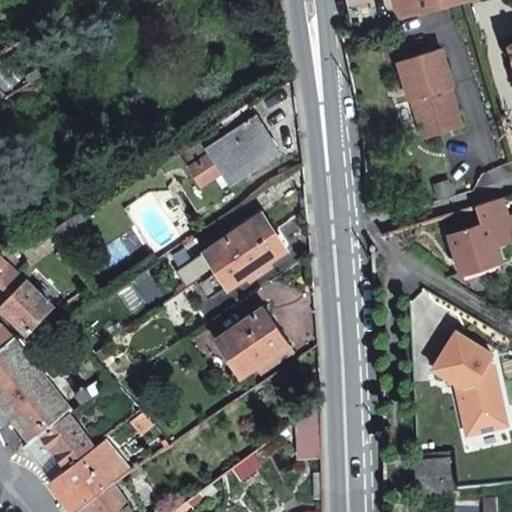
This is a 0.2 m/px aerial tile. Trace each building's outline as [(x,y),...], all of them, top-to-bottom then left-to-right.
[(450,82),(439,45),(396,58),(407,96),(409,95),(421,133),(459,122),(448,83),(450,82)] [(213,174),(226,165),(236,180),(278,152),(255,117),(257,115),(249,102),(218,122),(227,137),(208,149),(198,135),(179,148),(190,165),(189,166),(200,183),(201,182),(213,174)] [(223,188),(236,180),(226,165),(213,174),(223,188)] [(503,199),(477,206),(483,224),(450,235),(452,241),(448,242),(453,260),(458,259),(463,273),(502,261),(498,246),(511,242),(511,216),(509,217),(503,199)] [(265,214),(208,252),(220,269),(277,231),(265,214)] [(26,227),(13,238),(22,249),(51,230),(46,223),(30,232),(26,227)] [(277,231),(220,269),(232,287),(289,249),(277,231)] [(0,271),(10,261),(8,258),(0,250),(0,271)] [(0,271),(0,302),(2,304),(27,278),(10,261),(0,271)] [(56,307),(27,278),(2,304),(27,328),(30,332),(56,307)] [(266,305),(219,337),(245,373),(259,362),(290,342),(266,305)] [(0,349),(13,339),(3,328),(0,330),(0,349)] [(29,358),(13,339),(0,349),(0,400),(33,443),(70,415),(95,397),(51,341),(29,358)] [(460,341),(438,377),(461,392),(469,427),(482,427),(486,440),(509,435),(497,364),(460,341)] [(134,423),(144,437),(158,427),(147,414),(134,423)] [(54,482),(96,448),(70,415),(33,443),(27,447),(54,482)] [(80,511),(115,487),(134,474),(107,440),(96,448),(54,482),(77,511),(80,511)] [(444,475),(441,462),(430,464),(433,478),(444,475)] [(133,511),(115,487),(80,511),(133,511)]
